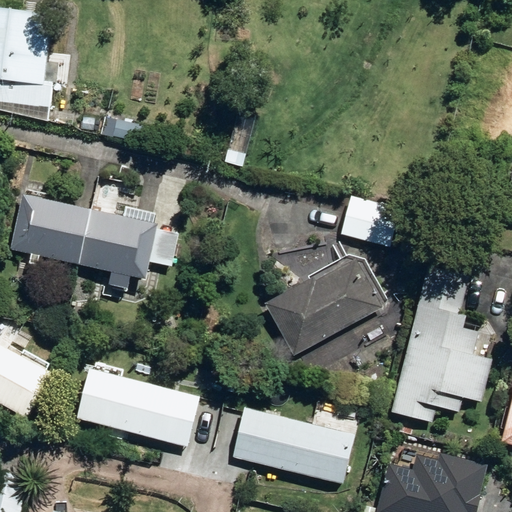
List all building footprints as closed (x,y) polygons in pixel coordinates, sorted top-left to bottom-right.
[(0,104),(46,109),(49,84),(38,83),(46,14),(0,9),(0,104)] [(256,56),(263,58),(266,48),(258,46),(256,56)] [(80,112),(90,113),(92,101),(82,99),(80,112)] [(19,197),(7,252),(71,267),(83,212),(19,197)] [(338,235),(388,248),(398,209),(348,197),(338,235)] [(83,212),(71,267),(140,282),(153,228),(83,212)] [(149,269),(162,271),(164,260),(151,257),(149,269)] [(261,303),(291,357),(379,309),(352,260),(310,283),(307,278),(261,303)] [(388,414),(429,423),(433,406),(457,413),(460,399),(479,403),(490,360),(471,356),(476,334),(459,330),(462,318),(455,316),(462,286),(423,276),(388,414)] [(355,343),(364,344),(370,338),(366,329),(358,330),(353,335),(355,343)] [(0,404),(22,417),(47,372),(0,346),(0,404)] [(71,419),(182,448),(195,399),(85,370),(71,419)] [(511,387),(498,443),(511,446),(511,387)] [(229,458),(340,486),(353,437),(242,409),(229,458)] [(376,511),(473,511),(478,495),(474,494),(482,465),(444,455),(441,469),(417,462),(413,476),(387,468),(376,511)] [(0,511),(17,511),(25,478),(0,472),(0,511)]
